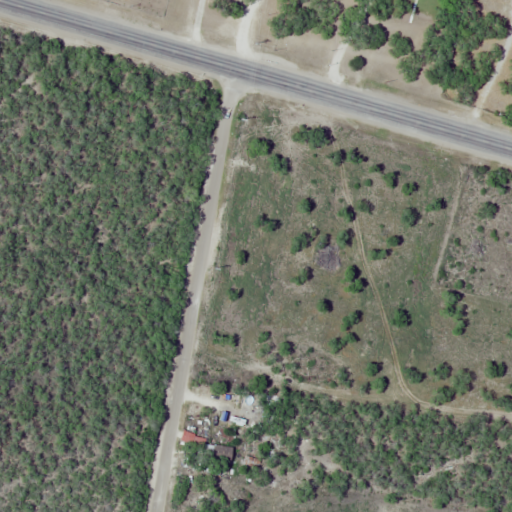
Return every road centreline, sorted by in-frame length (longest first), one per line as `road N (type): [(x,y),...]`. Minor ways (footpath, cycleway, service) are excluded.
road 1 (trunk): [(511,148),(0,0)]
road 2 (residential): [(157,511),(234,68)]
